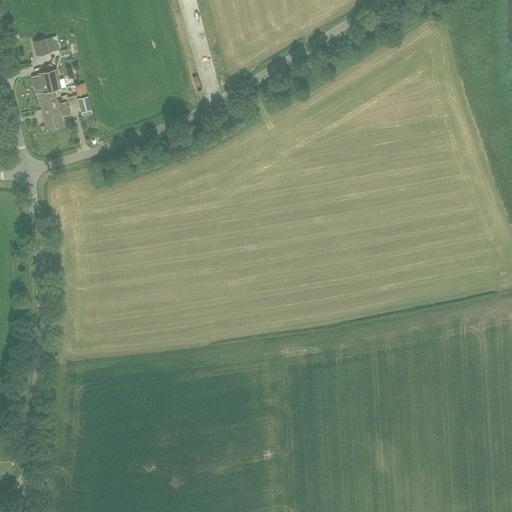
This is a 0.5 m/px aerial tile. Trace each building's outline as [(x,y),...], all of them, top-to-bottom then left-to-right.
[(36,56),(51,52),(47,35),(32,39),(36,56)] [(38,94),(42,110),(50,108),(49,104),(58,101),(55,90),(61,88),(57,69),(39,74),(43,92),(38,94)] [(213,84),(220,83),(219,74),(212,75),(213,84)] [(86,80),(76,83),(79,94),(89,92),(86,80)] [(88,96),(78,99),(81,112),(92,109),(88,96)] [(60,111),(58,101),(49,104),(50,108),(42,110),(47,130),(64,126),(61,114),(63,113),(63,116),(70,114),(67,101),(60,103),(62,111),(60,111)]
